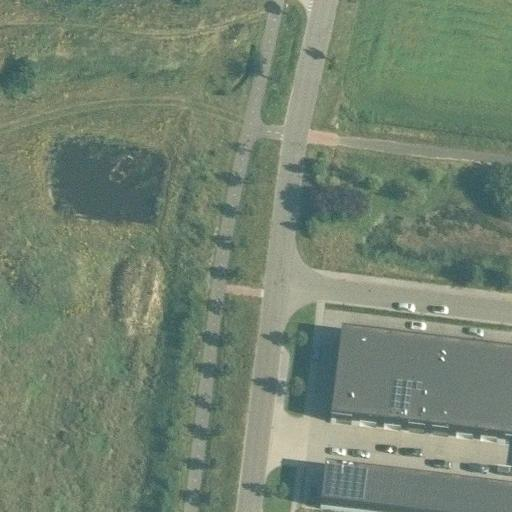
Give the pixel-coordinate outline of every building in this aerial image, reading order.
[(385,385),(390,342),(341,336),(336,379),(385,385)] [(439,348),(390,342),(385,385),(433,391),(439,348)] [(433,391),(482,397),(487,354),(439,348),(433,391)] [(511,356),(487,354),(482,397),(511,401),(511,356)] [(336,379),(331,423),(380,429),(385,385),(336,379)] [(433,391),(385,385),(380,429),(428,435),(433,391)] [(482,397),(433,391),(428,435),(476,441),(482,397)] [(511,401),(482,397),(476,441),(511,445),(511,401)] [(325,471),(320,510),(334,511),(364,511),(369,476),(325,471)] [(369,476),(364,511),(408,511),(412,481),(369,476)] [(412,481),(408,511),(452,511),(456,487),(412,481)] [(456,487),(452,511),(496,511),(499,492),(456,487)] [(511,511),(511,493),(499,492),(496,511),(511,511)]
